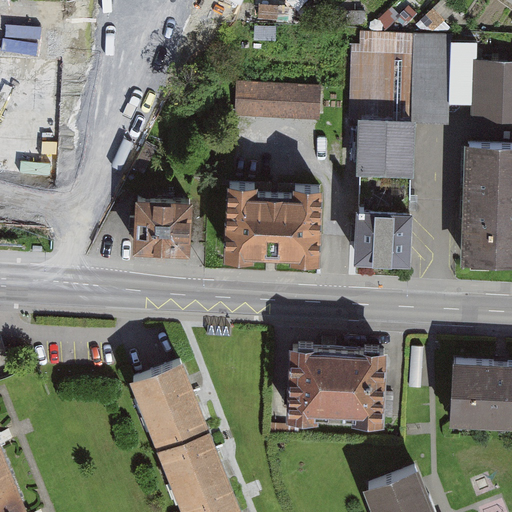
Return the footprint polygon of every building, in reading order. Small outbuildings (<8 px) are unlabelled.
[(73,18),(73,46),(93,45),(92,18),(73,18)] [(511,59),(480,58),(478,116),(511,117),(511,59)] [(238,114),(324,113),(323,77),(237,78),(238,114)] [(428,116),(371,114),(369,171),(425,174),(428,116)] [(511,139),(482,139),(477,260),(511,261),(511,139)] [(344,185),(248,179),(243,256),(340,262),(344,185)] [(212,198),(154,194),(151,247),(209,250),(212,198)] [(433,206),(376,203),(374,261),(431,263),(433,206)] [(412,347),(309,341),(304,415),(407,422),(412,347)] [(511,357),(471,356),(469,422),(511,423),(511,357)] [(259,511),(199,357),(148,377),(200,511),(259,511)] [(46,511),(0,390),(0,511),(46,511)] [(456,511),(439,463),(383,483),(392,511),(456,511)]
